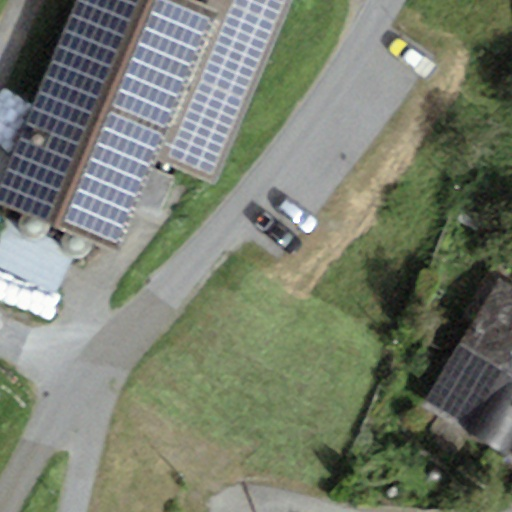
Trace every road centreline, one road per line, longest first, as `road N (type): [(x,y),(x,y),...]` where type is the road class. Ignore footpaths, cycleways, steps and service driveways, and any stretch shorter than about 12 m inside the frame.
road 1 (residential): [(73,393),(295,135),(382,0)]
road 2 (unclassified): [(2,511),(73,393)]
road 3 (unclassified): [(73,393),(80,432),(69,511)]
